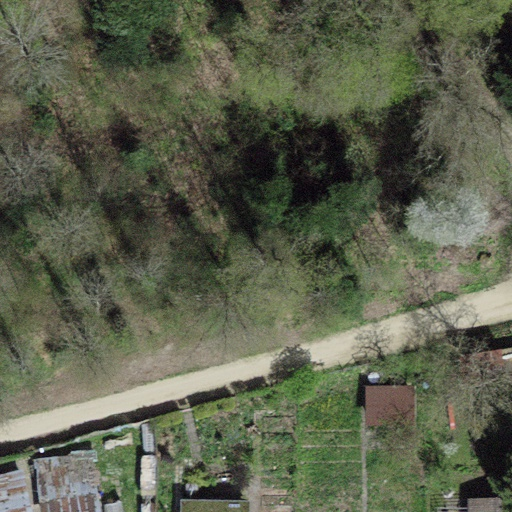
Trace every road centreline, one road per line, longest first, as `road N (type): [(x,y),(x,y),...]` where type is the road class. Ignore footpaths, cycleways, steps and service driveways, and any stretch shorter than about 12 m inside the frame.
road 1 (track): [(511,282),(0,442)]
road 2 (track): [(391,0),(491,133),(511,181)]
